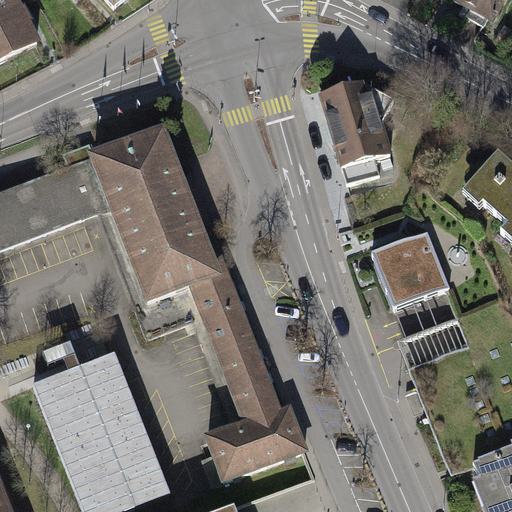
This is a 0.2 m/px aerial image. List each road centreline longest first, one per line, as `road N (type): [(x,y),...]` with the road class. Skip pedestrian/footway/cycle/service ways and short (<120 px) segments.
road 1 (secondary): [(236,31),(307,262),(411,511)]
road 2 (secondary): [(511,105),(358,24),(321,16),(236,31)]
road 3 (secondary): [(236,31),(165,48),(0,127)]
